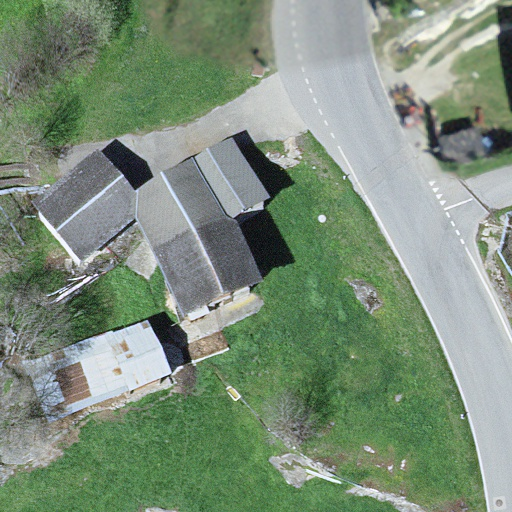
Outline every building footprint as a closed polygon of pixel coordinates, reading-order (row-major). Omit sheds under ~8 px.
[(233,240),(269,218),(233,156),(196,178),(233,240)] [(134,217),(94,170),(33,224),(70,275),(134,235),(134,217)] [(233,240),(196,178),(134,217),(134,235),(153,272),(233,240)] [(153,272),(180,334),(258,302),(233,240),(153,272)] [(149,324),(81,354),(103,404),(171,374),(149,324)]
